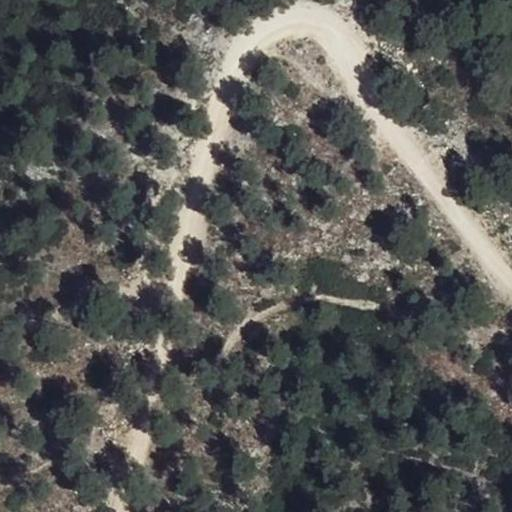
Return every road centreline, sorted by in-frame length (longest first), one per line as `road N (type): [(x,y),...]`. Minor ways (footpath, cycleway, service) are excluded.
road 1 (track): [(511,277),(336,53),(282,25),(231,43),(183,184),(179,332),(126,511)]
road 2 (track): [(0,321),(181,270)]
